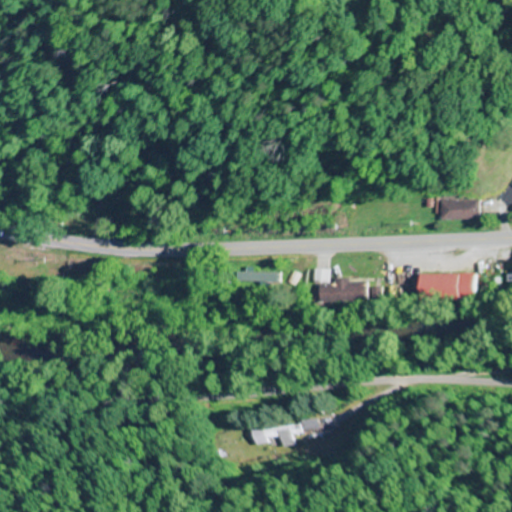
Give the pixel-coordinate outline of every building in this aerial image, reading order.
[(482,220),(482,200),(442,200),(442,220),(482,220)] [(153,228),(169,228),(168,202),(152,203),(153,228)] [(370,280),(330,281),(330,271),(315,271),(315,304),(370,303),(370,280)] [(238,285),(272,285),(282,285),(282,272),(238,272),(238,285)] [(424,274),(424,300),(480,300),(480,274),(424,274)] [(319,435),(318,422),(252,429),(253,442),(319,435)]
